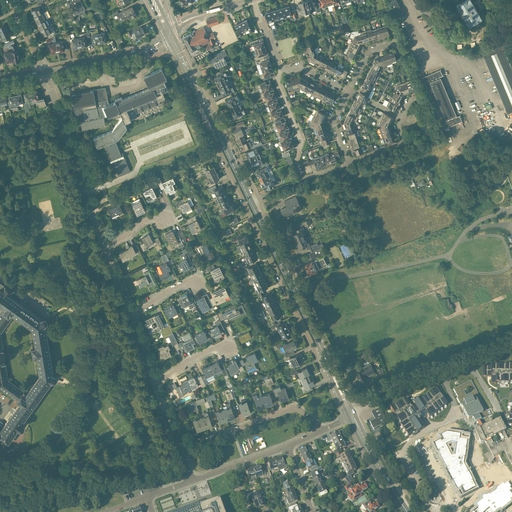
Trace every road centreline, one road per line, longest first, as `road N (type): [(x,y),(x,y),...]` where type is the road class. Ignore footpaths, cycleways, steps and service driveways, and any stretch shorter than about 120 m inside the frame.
road 1 (residential): [(215,128),(243,203),(330,371)]
road 2 (secondary): [(330,371),(215,128)]
road 3 (residential): [(105,245),(43,72)]
road 4 (residential): [(346,402),(511,340)]
road 5 (residential): [(180,449),(291,408),(321,431)]
